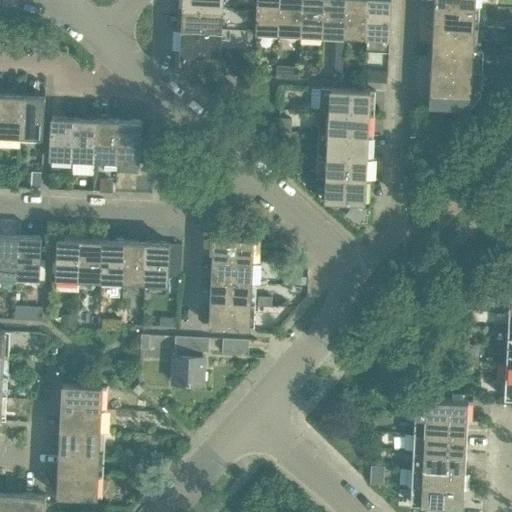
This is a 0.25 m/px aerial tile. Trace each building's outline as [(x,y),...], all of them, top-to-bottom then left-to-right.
[(278,30),(280,0),(257,0),(255,28),(278,30)] [(301,31),(302,0),(280,0),(278,30),(301,31)] [(322,32),(323,0),(302,0),(301,31),(322,32)] [(344,33),(345,0),(323,0),(322,32),(344,33)] [(366,34),(367,0),(345,0),(344,33),(366,34)] [(389,51),(391,0),(367,0),(366,34),(367,34),(366,49),(389,51)] [(222,28),(223,6),(183,4),(182,26),(222,28)] [(473,27),(474,5),(435,4),(434,26),(473,27)] [(221,50),(222,28),(182,26),(181,48),(221,50)] [(472,49),(473,27),(434,26),(433,47),(472,49)] [(472,50),(472,49),(433,47),(432,68),(482,71),(483,50),(472,50)] [(219,74),(221,50),(181,48),(180,72),(219,74)] [(481,94),(482,71),(432,68),(430,104),(471,106),(481,94)] [(369,113),(370,89),(331,87),(330,111),(369,113)] [(19,134),(21,94),(0,92),(0,145),(19,146),(19,134)] [(42,135),(44,95),(21,94),(19,134),(42,135)] [(368,135),(369,113),(330,111),(329,133),(368,135)] [(73,157),(74,117),(51,115),(49,155),(73,157)] [(95,158),(96,118),(74,117),(73,157),(95,158)] [(116,159),(118,119),(96,118),(95,158),(116,159)] [(139,160),(141,120),(118,119),(116,159),(139,160)] [(367,156),(368,135),(329,133),(328,155),(367,156)] [(366,178),(367,156),(328,155),(327,176),(366,178)] [(368,223),(369,200),(369,199),(365,198),(366,178),(327,176),(326,199),(334,200),(334,203),(332,204),(357,226),(360,222),(368,223)] [(0,273),(17,274),(19,235),(0,233),(0,273)] [(39,276),(41,236),(19,235),(17,274),(39,276)] [(253,259),(254,237),(214,235),(213,257),(253,259)] [(79,278),(80,238),(57,237),(55,276),(56,276),(56,281),(56,294),(78,295),(79,278)] [(101,279),(103,239),(80,238),(79,278),(101,279)] [(123,280),(125,240),(103,239),(101,279),(123,280)] [(145,281),(147,241),(125,240),(123,280),(145,281)] [(168,282),(170,242),(147,241),(145,281),(168,282)] [(251,281),(253,259),(213,257),(212,279),(251,281)] [(250,303),(251,281),(212,279),(211,301),(250,303)] [(249,327),(250,303),(211,301),(209,324),(249,327)] [(26,304),(15,304),(14,318),(41,320),(42,307),(25,307),(26,304)] [(149,348),(149,334),(141,334),(140,348),(149,348)] [(203,383),(205,355),(204,355),(204,350),(209,351),(209,337),(176,335),(175,349),(176,349),(176,354),(175,354),(173,381),(203,383)] [(249,353),(249,338),(223,337),(223,352),(249,353)] [(101,407),(102,386),(63,383),(61,405),(101,407)] [(467,417),(468,400),(416,397),(415,414),(467,417)] [(100,429),(101,407),(61,405),(60,427),(100,429)] [(466,434),(467,417),(415,414),(415,432),(466,434)] [(99,451),(100,429),(60,427),(59,449),(99,451)] [(466,451),(466,434),(415,432),(414,448),(466,451)] [(465,469),(466,451),(414,448),(413,466),(465,469)] [(98,473),(99,451),(59,449),(58,471),(98,473)] [(464,486),(465,469),(413,466),(412,483),(464,486)] [(96,497),(98,473),(58,471),(57,495),(96,497)] [(463,505),(464,486),(412,483),(411,501),(463,505)] [(0,511),(21,511),(23,493),(0,492),(0,494),(0,511)] [(44,511),(45,494),(23,493),(21,511),(44,511)]
